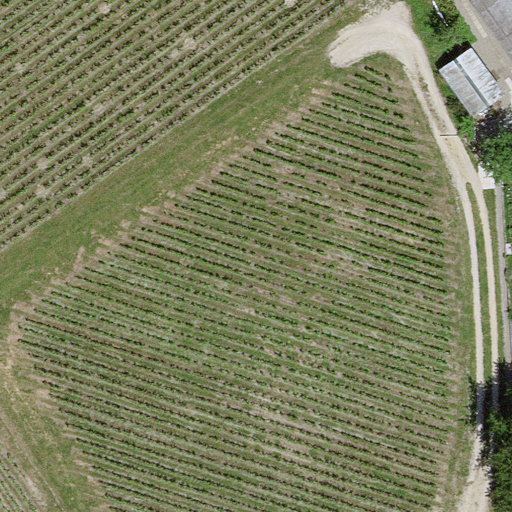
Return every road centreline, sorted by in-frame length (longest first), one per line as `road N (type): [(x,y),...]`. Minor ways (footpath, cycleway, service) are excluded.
road 1 (track): [(0,304),(336,62),(381,41),(405,44),(421,52),(480,220),(489,354),(478,511)]
road 2 (track): [(0,366),(78,477),(91,511)]
